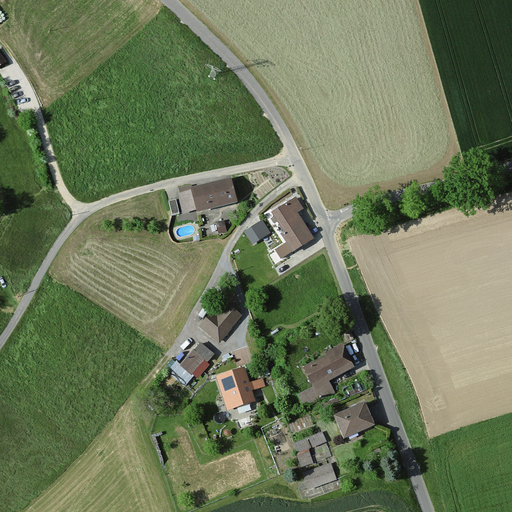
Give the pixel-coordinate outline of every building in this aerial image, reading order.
[(183,221),(235,209),(229,185),(177,196),(183,221)] [(171,200),(173,213),(180,212),(177,199),(171,200)] [(303,214),(295,201),(267,219),(292,256),(313,242),(297,218),(303,214)] [(245,233),(253,247),(267,238),(259,225),(245,233)] [(221,301),(197,329),(219,347),(242,319),(221,301)] [(179,371),(196,382),(213,355),(196,344),(179,371)] [(354,372),(341,348),(323,357),(324,361),(304,371),(313,389),(297,397),(304,411),(335,395),(329,385),(354,372)] [(252,364),(220,375),(235,419),(268,408),(252,364)] [(372,429),(362,408),(332,422),(342,443),(372,429)] [(303,468),(330,457),(320,434),(293,446),(303,468)] [(337,485),(329,465),(301,476),(309,496),(337,485)]
